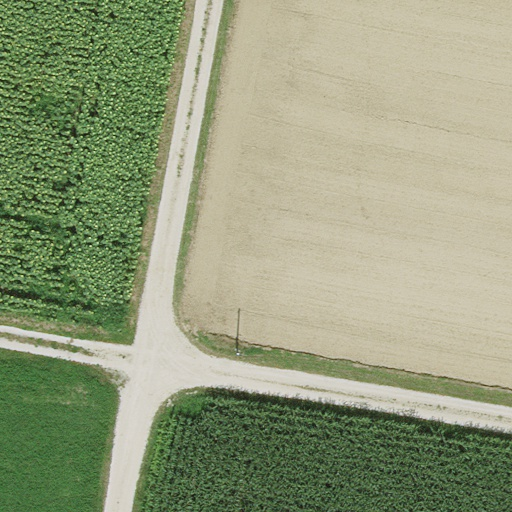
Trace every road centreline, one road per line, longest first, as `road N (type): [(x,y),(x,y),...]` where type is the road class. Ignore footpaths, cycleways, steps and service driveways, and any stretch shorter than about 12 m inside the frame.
road 1 (track): [(511,427),(140,366)]
road 2 (track): [(202,0),(140,366)]
road 3 (track): [(140,366),(107,511)]
road 4 (track): [(140,366),(0,342)]
